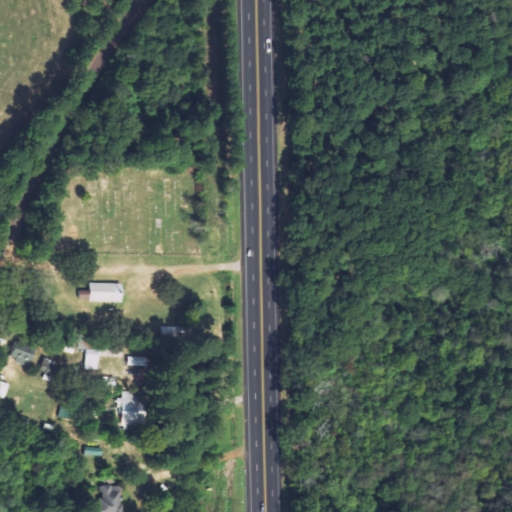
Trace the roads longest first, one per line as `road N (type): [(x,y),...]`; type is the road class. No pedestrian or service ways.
road 1 (trunk): [(266,511),(257,0)]
road 2 (residential): [(0,246),(137,0)]
